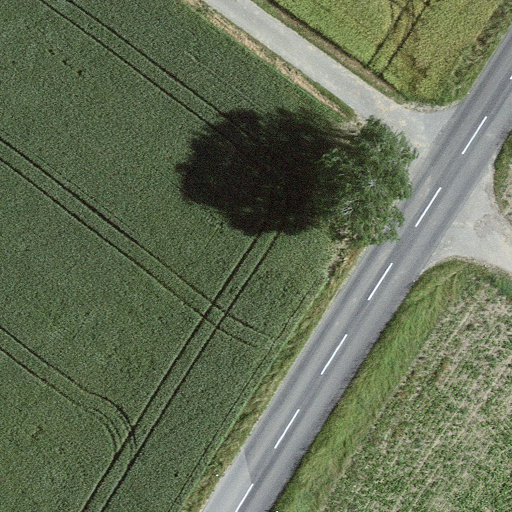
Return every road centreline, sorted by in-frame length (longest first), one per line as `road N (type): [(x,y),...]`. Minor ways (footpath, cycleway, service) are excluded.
road 1 (tertiary): [(237,511),(511,78)]
road 2 (track): [(226,0),(456,165),(511,233)]
